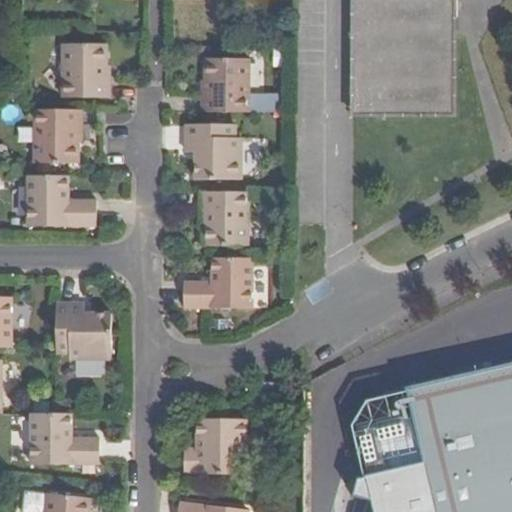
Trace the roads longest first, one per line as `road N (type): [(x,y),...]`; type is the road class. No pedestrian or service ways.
road 1 (unclassified): [(511,235),(250,358),(144,365)]
road 2 (residential): [(144,257),(143,98)]
road 3 (residential): [(143,511),(144,365)]
road 4 (residential): [(144,257),(0,258)]
